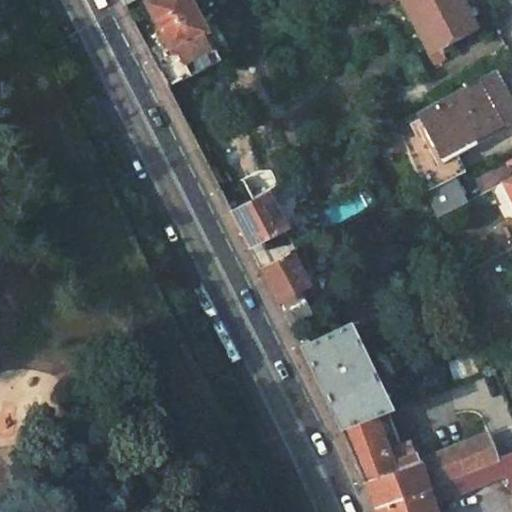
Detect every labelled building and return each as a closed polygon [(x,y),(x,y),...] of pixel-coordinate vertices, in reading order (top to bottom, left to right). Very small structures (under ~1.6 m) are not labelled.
[(149,0),(144,3),(168,51),(172,49),(187,78),(217,61),(185,0),(149,0)] [(362,0),(364,3),(370,0),(395,0),(422,51),(468,27),(454,0),(362,0)] [(420,192),(450,178),(458,174),(447,152),(511,116),(511,63),(392,126),(420,192)] [(511,174),(498,182),(511,209),(511,174)] [(461,203),(450,178),(420,192),(431,217),(461,203)] [(228,211),(255,263),(277,250),(270,235),(283,228),(264,192),(228,211)] [(464,271),(453,247),(446,251),(456,275),(464,271)] [(258,269),(288,328),(310,316),(296,289),(305,284),(288,253),(258,269)] [(346,326),(299,349),(337,427),(371,415),(386,410),(346,326)] [(382,452),(371,415),(337,427),(361,483),(389,473),(382,452)] [(415,463),(424,487),(495,461),(486,437),(415,463)] [(406,443),(382,452),(389,473),(413,464),(406,443)] [(511,455),(501,460),(511,493),(511,455)] [(432,511),(424,487),(415,463),(413,464),(389,473),(361,483),(371,506),(372,511),(432,511)]
